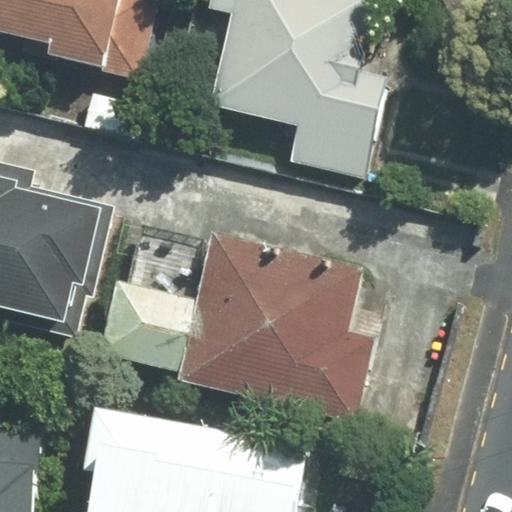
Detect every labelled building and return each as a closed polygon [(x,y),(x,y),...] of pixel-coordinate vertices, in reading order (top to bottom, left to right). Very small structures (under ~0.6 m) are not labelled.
[(0,0),(0,22),(157,63),(173,0),(0,0)] [(307,161),(388,179),(413,63),(394,59),(407,0),(258,0),(238,95),(317,113),(307,161)] [(118,279),(136,205),(55,185),(57,175),(0,161),(0,310),(93,333),(107,277),(118,279)] [(382,327),(397,257),(245,222),(229,296),(152,278),(135,353),(381,408),(398,331),(382,327)] [(79,511),(83,453),(72,452),(75,388),(0,383),(0,511),(79,511)] [(132,498),(129,511),(319,511),(322,500),(296,495),(303,459),(113,424),(100,491),(132,498)]
